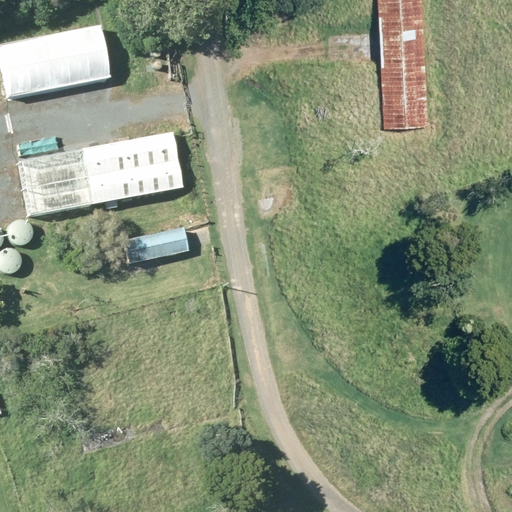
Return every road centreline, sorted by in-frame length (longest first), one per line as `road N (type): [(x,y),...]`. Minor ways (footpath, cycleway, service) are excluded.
road 1 (track): [(346,511),(274,416),(252,343),(204,0)]
road 2 (track): [(511,397),(497,408),(474,463),(485,511)]
